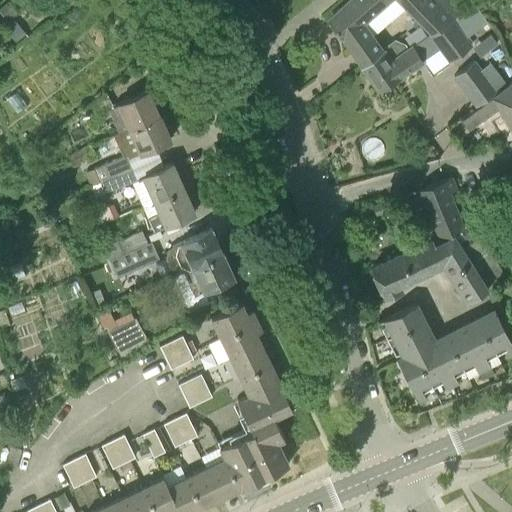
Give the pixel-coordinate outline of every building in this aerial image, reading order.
[(0,6),(0,11),(7,20),(17,12),(8,0),(0,6)] [(361,65),(381,51),(379,48),(359,23),(378,7),(373,0),(349,0),(328,20),(361,65)] [(396,0),(425,37),(451,18),(455,13),(443,0),(396,0)] [(381,51),(361,65),(379,89),(439,47),(450,61),(471,46),(465,38),(487,22),(475,3),(452,20),(451,18),(425,37),(409,48),(390,62),(381,51)] [(25,33),(16,21),(9,26),(5,29),(15,41),(25,33)] [(496,31),(477,43),(484,54),(503,42),(496,31)] [(379,48),(381,51),(390,62),(409,48),(404,42),(393,37),(379,48)] [(477,105),(497,90),(475,60),(454,75),(477,105)] [(511,81),(461,119),(467,128),(495,109),(494,107),(497,104),(511,124),(511,81)] [(129,127),(159,113),(148,89),(113,105),(107,91),(83,109),(89,120),(93,119),(108,110),(118,132),(129,127)] [(159,113),(129,127),(140,152),(171,138),(159,113)] [(467,128),(461,119),(454,124),(461,133),(467,128)] [(92,152),(88,144),(69,155),(74,163),(92,152)] [(409,146),(400,146),(399,159),(409,159),(409,146)] [(90,167),(95,180),(133,165),(128,152),(90,167)] [(32,153),(22,158),(32,177),(42,172),(32,153)] [(154,201),(184,187),(173,162),(143,176),(131,181),(142,206),(154,201)] [(133,165),(95,180),(101,192),(138,177),(133,165)] [(420,187),(438,238),(459,227),(458,224),(446,190),(454,186),(451,176),(420,187)] [(490,203),(505,197),(499,181),(484,187),(490,203)] [(195,211),(184,187),(154,201),(159,211),(148,216),(154,230),(195,211)] [(420,198),(410,202),(415,214),(425,210),(420,198)] [(385,199),(379,202),(383,212),(389,210),(385,199)] [(372,204),(376,215),(383,212),(379,202),(372,204)] [(97,225),(119,215),(114,203),(92,213),(97,225)] [(458,224),(459,227),(476,268),(486,288),(493,283),(504,276),(480,231),(485,227),(477,216),(458,224)] [(459,227),(438,238),(440,242),(434,246),(431,241),(371,267),(386,298),(400,291),(395,281),(443,259),(458,283),(456,284),(466,301),(485,289),(486,288),(476,268),(459,227)] [(104,262),(109,260),(148,242),(148,241),(142,228),(98,248),(104,262)] [(185,271),(223,253),(212,228),(182,242),(172,245),(168,248),(166,257),(170,267),(178,271),(184,268),(185,271)] [(151,240),(148,241),(148,242),(109,260),(117,276),(159,257),(151,240)] [(223,253),(185,271),(195,294),(234,277),(223,253)] [(486,288),(485,289),(491,301),(500,296),(493,283),(486,288)] [(211,317),(220,337),(257,320),(252,310),(246,313),(241,302),(211,317)] [(378,320),(387,338),(422,320),(414,302),(378,320)] [(119,326),(108,305),(98,310),(108,331),(121,358),(149,344),(136,317),(119,326)] [(495,309),(478,318),(496,354),(506,348),(510,356),(511,355),(511,335),(509,337),(495,309)] [(496,354),(478,318),(461,327),(484,370),(490,366),(486,359),(496,354)] [(257,320),(220,337),(230,357),(261,342),(256,332),(262,330),(257,320)] [(407,355),(415,351),(426,345),(424,339),(430,336),(422,320),(387,338),(395,354),(404,349),(407,355)] [(484,370),(461,327),(445,335),(464,370),(474,365),(478,373),(484,370)] [(165,357),(188,346),(182,334),(160,345),(165,357)] [(464,370),(445,335),(431,342),(452,386),(458,383),(455,376),(464,370)] [(261,342),(230,357),(239,376),(270,361),(261,342)] [(415,351),(432,386),(442,382),(446,389),(452,386),(431,342),(426,345),(415,351)] [(193,357),(188,346),(165,357),(171,368),(193,357)] [(415,351),(407,355),(398,359),(419,402),(426,399),(422,391),(432,386),(415,351)] [(270,361),(239,376),(248,395),(279,380),(270,361)] [(491,366),(484,370),(478,373),(481,378),(494,372),(491,366)] [(178,384),(184,395),(206,384),(200,373),(178,384)] [(279,380),(248,395),(238,400),(245,416),(250,426),(254,423),(257,428),(219,446),(224,457),(239,488),(258,478),(261,485),(279,476),(276,469),(289,463),(278,441),(284,437),(273,414),(291,405),(287,396),(279,380)] [(206,384),(184,395),(189,406),(212,396),(206,384)] [(174,417),(185,440),(197,434),(186,412),(174,417)] [(174,445),(185,440),(174,417),(163,423),(174,445)] [(153,455),(165,450),(154,427),(142,433),(153,455)] [(112,439),(124,461),(135,456),(124,433),(112,439)] [(27,435),(20,436),(23,446),(29,445),(27,435)] [(112,467),(124,461),(112,439),(101,444),(112,467)] [(5,468),(16,471),(22,449),(11,446),(5,468)] [(74,458),(85,481),(96,475),(85,452),(74,458)] [(205,466),(220,497),(239,488),(224,457),(205,466)] [(73,486),(85,481),(74,458),(62,464),(73,486)] [(185,476),(200,506),(220,497),(205,466),(185,476)] [(143,486),(155,511),(167,511),(177,507),(166,485),(167,485),(163,476),(143,486)] [(166,485),(177,507),(179,511),(188,511),(200,506),(185,476),(167,485),(166,485)] [(131,511),(155,511),(143,486),(124,496),(131,511)] [(64,492),(54,497),(60,509),(70,504),(64,492)] [(131,511),(124,496),(105,505),(108,511),(131,511)] [(38,504),(42,511),(56,511),(50,498),(38,504)]
